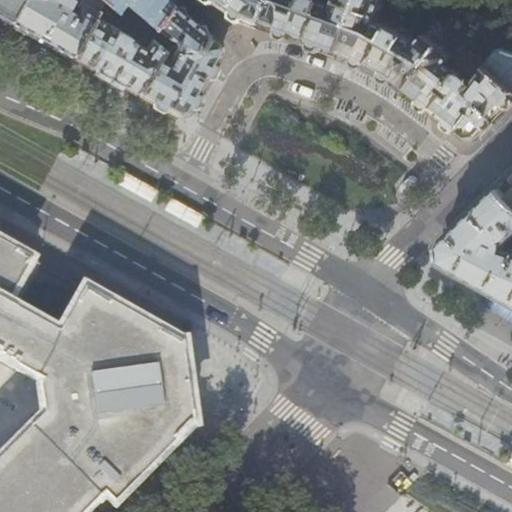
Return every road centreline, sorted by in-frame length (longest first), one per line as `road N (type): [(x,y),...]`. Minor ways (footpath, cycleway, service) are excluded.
road 1 (residential): [(475,181),(367,96),(260,60),(236,75),(180,179)]
road 2 (primary): [(0,187),(327,382)]
road 3 (primary): [(368,292),(180,179)]
road 4 (primary): [(327,382),(511,490)]
road 5 (primary): [(180,179),(0,92)]
road 6 (secondary): [(202,511),(327,382)]
road 7 (primary): [(511,389),(368,292)]
road 8 (tertiary): [(368,292),(475,181)]
